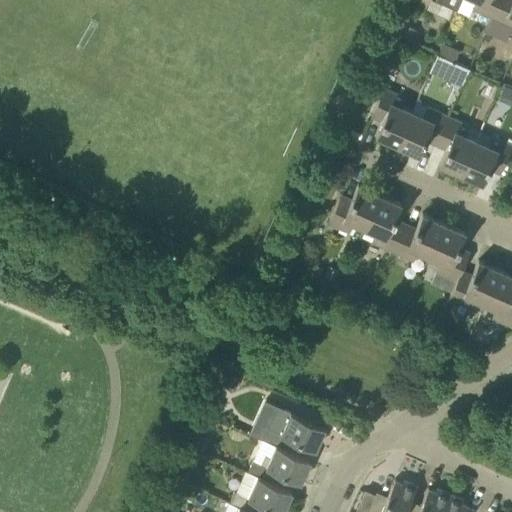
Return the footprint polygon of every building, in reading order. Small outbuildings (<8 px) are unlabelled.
[(437,0),(457,9),(461,0),(437,0)] [(474,0),(471,8),(492,17),(499,0),(474,0)] [(511,0),(499,0),(492,17),(511,25),(511,0)] [(470,67),(456,61),(454,60),(446,78),(462,85),(470,67)] [(397,144),(412,111),(401,106),(405,97),(384,87),(373,110),(384,115),(375,135),(397,144)] [(438,139),(448,116),(427,107),(423,116),(412,111),(397,144),(418,154),(427,134),(438,139)] [(461,173),(476,139),(465,134),(469,125),(448,116),(438,139),(448,144),(439,163),(461,173)] [(487,144),(476,139),(461,173),(483,183),(492,163),(502,168),(511,145),(511,144),(491,135),(487,144)] [(353,223),(364,228),(380,194),(358,184),(349,204),(339,199),(328,222),(349,232),(353,223)] [(380,194),(364,228),(376,233),(372,242),(393,251),(403,228),(392,223),(401,203),(380,194)] [(403,228),(393,251),(413,260),(417,251),(429,256),(444,222),(422,213),(413,232),(403,228)] [(444,222),(429,256),(440,261),(436,270),(457,279),(459,275),(467,256),(457,252),(465,232),(444,222)] [(470,279),(459,275),(457,279),(449,297),(470,307),(474,298),(485,303),(500,269),(478,259),(470,279)] [(318,279),(323,268),(310,261),(305,273),(318,279)] [(335,285),(341,270),(330,265),(323,280),(335,285)] [(511,274),(500,269),(485,303),(496,308),(492,317),(511,325),(511,274)] [(238,376),(228,371),(224,381),(234,386),(238,376)] [(221,406),(214,402),(209,412),(216,415),(221,406)] [(287,450),(287,449),(292,438),(315,449),(325,427),(277,406),(263,439),(276,445),(287,450)] [(210,438),(201,434),(196,445),(204,449),(210,438)] [(272,482),(273,482),(278,471),(301,481),(310,460),(287,449),(287,450),(276,445),(271,456),(266,454),(261,464),(253,460),(248,471),(258,476),(272,482)] [(251,511),(255,511),(260,502),(281,511),(282,511),(292,491),(273,482),(272,482),(258,476),(249,497),(224,486),(219,498),(230,502),(240,507),(251,511)] [(404,511),(408,503),(409,504),(417,485),(403,479),(402,482),(395,479),(385,500),(375,495),(367,511),(404,511)] [(419,508),(409,504),(408,503),(404,511),(441,511),(450,493),(437,487),(435,490),(428,487),(419,508)] [(465,511),(469,505),(462,502),(463,499),(450,493),(441,511),(465,511)]
